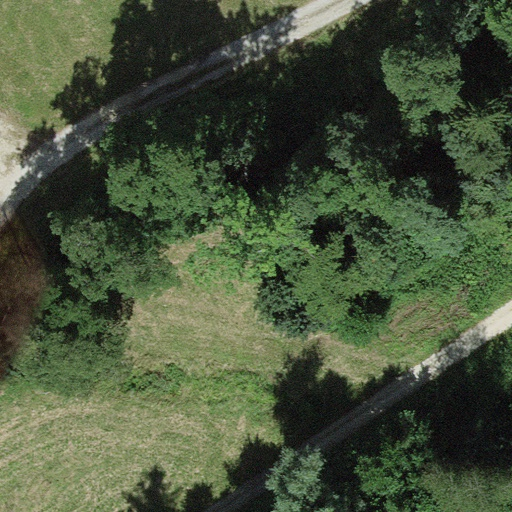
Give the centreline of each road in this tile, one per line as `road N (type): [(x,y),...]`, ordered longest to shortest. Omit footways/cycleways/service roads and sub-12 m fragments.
road 1 (track): [(345,0),(28,165),(0,201)]
road 2 (track): [(217,511),(511,313)]
